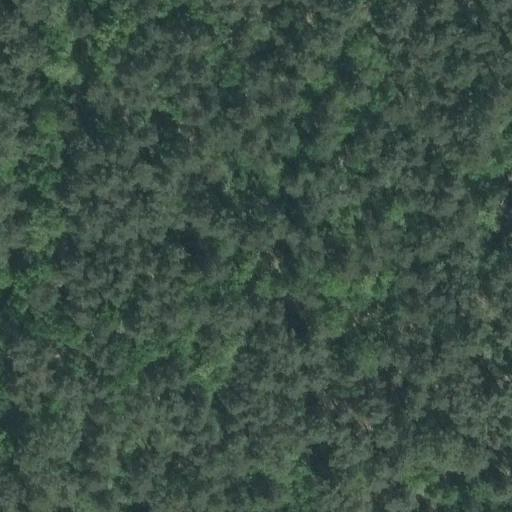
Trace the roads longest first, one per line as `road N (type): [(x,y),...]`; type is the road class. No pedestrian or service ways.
road 1 (track): [(42,0),(0,357)]
road 2 (track): [(433,511),(433,474),(345,511)]
